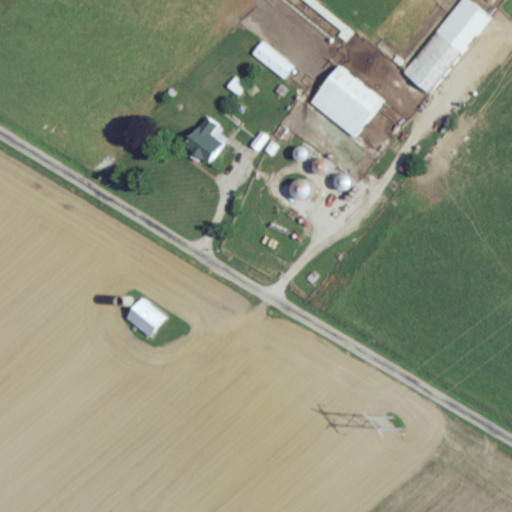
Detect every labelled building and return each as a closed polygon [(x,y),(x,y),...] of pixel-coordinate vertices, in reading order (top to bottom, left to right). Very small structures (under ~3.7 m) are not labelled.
[(407,80),(435,101),(494,22),(465,1),(407,80)] [(255,60),(287,86),(297,73),(265,47),(255,60)] [(343,72),(314,110),(360,144),(389,106),(343,72)] [(225,137),(215,125),(189,147),(211,171),(230,155),(219,143),(225,137)] [(129,324),(153,344),(169,325),(145,305),(129,324)]
